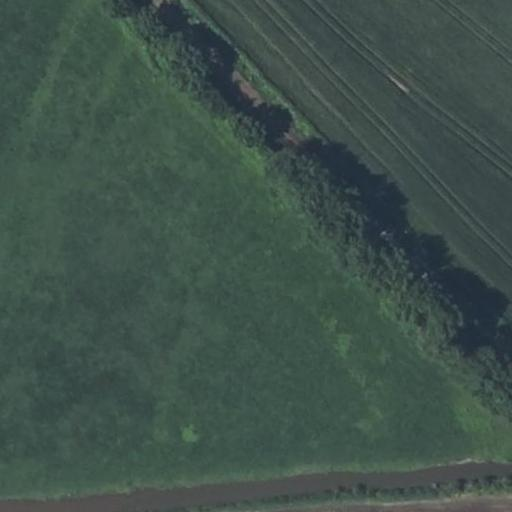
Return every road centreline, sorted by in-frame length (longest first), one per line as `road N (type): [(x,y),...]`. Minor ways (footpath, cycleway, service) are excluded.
road 1 (track): [(159,0),(437,289),(511,348)]
road 2 (track): [(360,511),(511,509)]
